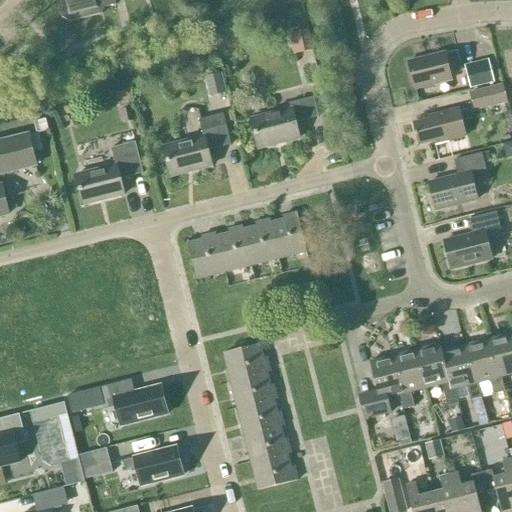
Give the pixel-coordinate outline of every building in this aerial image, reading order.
[(57,0),(62,19),(68,23),(102,15),(105,9),(116,6),(114,0),(57,0)] [(110,33),(122,30),(120,20),(108,23),(110,33)] [(85,29),(87,39),(99,36),(96,26),(85,29)] [(289,35),(294,56),(312,51),(308,31),(289,35)] [(414,90),(451,81),(444,54),(408,63),(414,90)] [(464,66),(470,92),(494,86),(488,61),(464,66)] [(226,94),(221,74),(204,78),(209,98),(226,94)] [(469,93),(474,112),(507,104),(503,85),(469,93)] [(314,98),(290,104),(291,110),(251,120),(258,150),(299,139),(295,123),(318,117),(314,98)] [(466,137),(459,110),(429,117),(430,120),(413,124),(419,146),(434,142),(435,145),(466,137)] [(231,145),(223,114),(199,121),(203,138),(163,148),(171,177),(213,167),(209,151),(231,145)] [(36,134),(48,131),(45,120),(33,122),(36,134)] [(0,217),(9,215),(2,187),(0,187),(0,174),(35,166),(28,136),(0,142),(0,217)] [(504,152),(511,156),(511,142),(502,145),(504,152)] [(143,174),(135,143),(111,149),(115,166),(75,176),(83,206),(123,196),(119,180),(143,174)] [(477,201),(470,174),(485,170),(481,154),(453,161),(457,177),(428,184),(435,211),(477,201)] [(502,237),(497,213),(468,220),(472,236),(443,243),(450,270),(492,260),(487,241),(502,237)] [(283,217),(283,220),(269,224),(279,260),(307,253),(297,214),(283,217)] [(269,224),(269,221),(256,224),(257,227),(242,231),(251,267),(279,260),(269,224)] [(241,228),(228,231),(229,234),(215,238),(224,274),(251,267),(242,231),(241,228)] [(187,244),(196,281),(224,274),(215,238),(214,234),(201,237),(202,241),(187,244)] [(511,336),(511,335),(488,341),(498,379),(501,378),(511,375),(511,336)] [(501,378),(498,379),(488,341),(465,347),(474,385),(478,384),(490,381),(493,395),(505,392),(501,378)] [(440,345),(416,351),(426,389),(441,385),(447,407),(458,404),(455,390),(451,391),(442,353),(440,345)] [(231,383),(268,374),(271,373),(268,360),(265,361),(261,346),(225,355),(231,383)] [(442,353),(451,391),(455,390),(466,387),(470,401),(482,398),(478,384),(474,385),(465,347),(442,353)] [(410,393),(426,389),(416,351),(393,357),(403,395),(399,396),(403,410),(414,407),(410,393)] [(403,395),(393,357),(369,363),(377,392),(358,397),(364,420),(391,413),(387,399),(399,396),(403,395)] [(238,410),(274,401),(277,400),(275,388),(271,389),(268,374),(231,383),(238,410)] [(82,412),(113,404),(108,387),(77,395),(82,412)] [(161,387),(122,396),(129,424),(168,415),(161,387)] [(245,437),(281,428),(284,428),(281,415),(278,416),(274,401),(238,410),(245,437)] [(64,403),(29,412),(32,424),(67,415),(64,403)] [(476,427),(488,424),(485,414),(473,417),(476,427)] [(5,433),(0,434),(0,467),(21,462),(17,446),(26,443),(19,415),(2,419),(5,433)] [(451,433),(463,430),(460,417),(448,420),(451,433)] [(398,447),(412,443),(407,422),(393,426),(398,447)] [(285,443),(281,428),(245,437),(251,465),(288,456),(291,455),(288,442),(285,443)] [(444,457),(440,441),(439,441),(424,445),(428,461),(444,457)] [(82,468),(110,461),(107,449),(80,456),(82,468)] [(145,486),(184,476),(177,449),(138,458),(145,486)] [(258,491),(297,482),(294,470),(291,470),(288,456),(251,465),(258,491)] [(491,471),(481,474),(486,493),(496,491),(501,511),(511,511),(511,464),(511,460),(502,462),(506,476),(493,479),(491,471)] [(457,474),(448,476),(457,511),(480,511),(477,496),(486,493),(481,474),(471,476),(473,484),(460,487),(457,474)] [(443,492),(431,495),(435,511),(457,511),(448,476),(440,478),(443,492)] [(406,511),(398,480),(382,484),(388,511),(406,511)] [(412,511),(435,511),(431,495),(419,498),(415,484),(407,486),(412,511)] [(62,489),(38,494),(42,510),(65,504),(62,489)]
